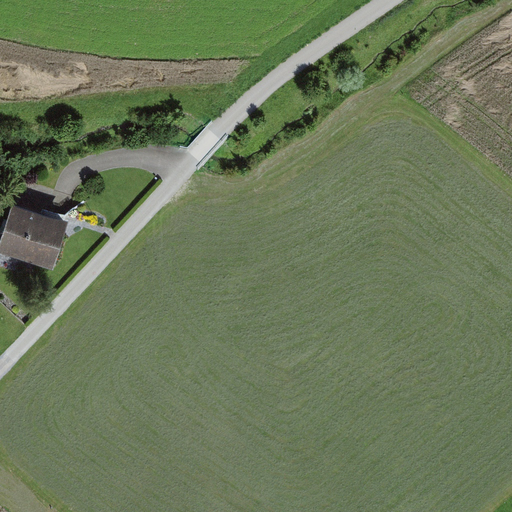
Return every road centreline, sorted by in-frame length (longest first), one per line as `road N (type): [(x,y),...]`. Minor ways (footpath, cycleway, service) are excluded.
road 1 (residential): [(387,0),(276,77),(220,130),(10,358)]
road 2 (track): [(420,67),(264,183),(216,188),(181,173)]
